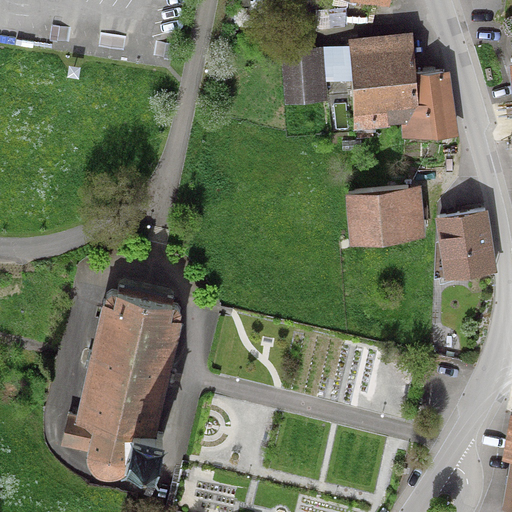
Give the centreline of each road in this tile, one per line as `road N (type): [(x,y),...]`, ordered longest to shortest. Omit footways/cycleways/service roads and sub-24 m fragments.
road 1 (tertiary): [(436,0),(507,263)]
road 2 (tertiary): [(507,263),(505,325),(446,461)]
